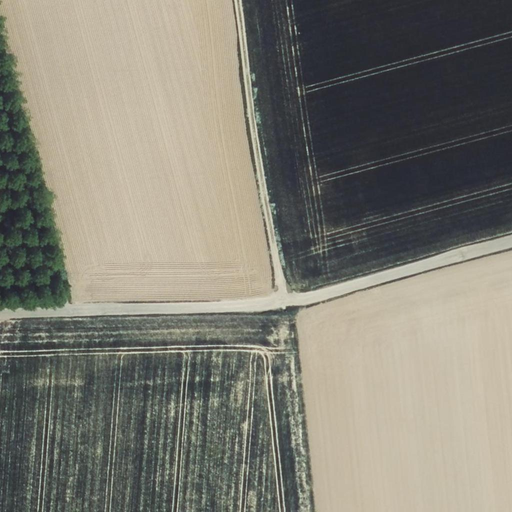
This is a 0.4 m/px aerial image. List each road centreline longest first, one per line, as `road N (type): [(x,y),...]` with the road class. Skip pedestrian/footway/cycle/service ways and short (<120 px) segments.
road 1 (track): [(237,0),(285,304)]
road 2 (track): [(0,317),(285,304)]
road 3 (track): [(285,304),(511,243)]
